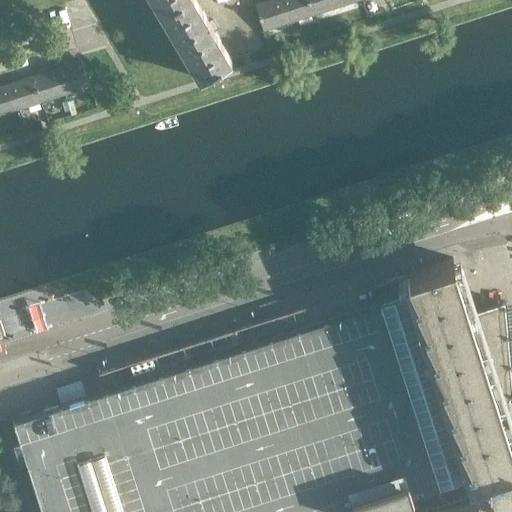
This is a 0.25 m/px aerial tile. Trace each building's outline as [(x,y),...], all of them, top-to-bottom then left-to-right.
[(179,0),(153,0),(160,12),(179,0)] [(230,59),(213,30),(217,27),(212,19),(208,21),(195,0),(179,0),(160,12),(199,77),(230,59)] [(287,21),(280,0),(265,0),(255,4),(263,29),(287,21)] [(312,13),(307,0),(280,0),(287,21),(312,13)] [(336,5),(334,0),(307,0),(312,13),(336,5)] [(89,85),(81,59),(56,67),(64,93),(89,85)] [(64,93),(56,67),(31,75),(40,101),(64,93)] [(40,101),(31,75),(7,83),(15,109),(40,101)] [(0,113),(15,109),(7,83),(0,85),(0,113)] [(511,511),(511,391),(504,300),(470,311),(452,257),(402,273),(315,301),(212,334),(187,342),(98,371),(104,388),(93,391),(80,396),(66,400),(12,417),(19,439),(27,462),(42,511),(356,511),(384,503),(387,511),(511,511)]
